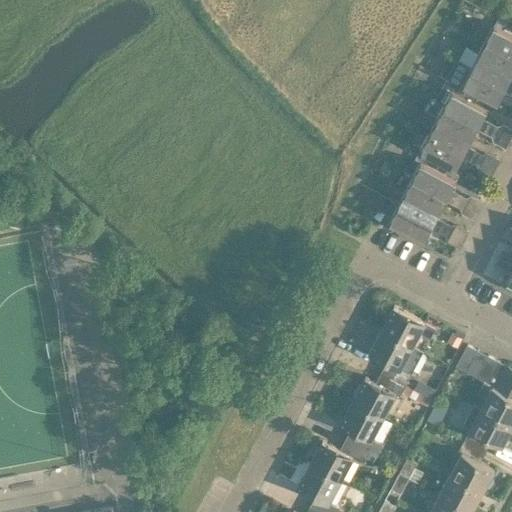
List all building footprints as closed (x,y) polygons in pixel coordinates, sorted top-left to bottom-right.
[(493,25),(486,39),(511,52),(511,26),(507,24),(503,30),(493,25)] [(511,52),(486,39),(478,53),(511,70),(511,52)] [(511,73),(511,70),(478,53),(471,67),(511,88),(511,91),(510,95),(511,95),(511,81),(509,79),(511,73)] [(511,88),(471,67),(460,87),(495,105),(503,91),(510,95),(511,91),(511,88)] [(447,82),(437,101),(443,105),(487,128),(493,131),(496,126),(481,118),(486,109),(492,111),(495,105),(460,87),(448,80),(447,82)] [(443,105),(436,119),(472,138),(476,129),(491,136),(493,131),(487,128),(443,105)] [(436,119),(428,133),(479,160),(482,154),(467,146),(472,138),(436,119)] [(421,148),(418,153),(429,159),(449,169),(449,170),(453,172),(456,167),(461,157),(476,165),(479,160),(428,133),(421,148)] [(420,162),(413,176),(463,203),(466,198),(451,190),(459,175),(453,172),(449,170),(449,169),(429,159),(418,153),(415,159),(420,162)] [(466,172),(463,177),(473,182),(476,177),(466,172)] [(413,176),(405,191),(440,209),(445,200),(460,208),(463,203),(413,176)] [(405,191),(398,204),(448,230),(451,225),(436,217),(440,209),(405,191)] [(374,215),(373,218),(381,222),(423,244),(425,245),(428,239),(426,238),(431,228),(445,236),(448,230),(398,204),(392,201),(385,214),(383,213),(374,215)] [(511,257),(502,253),(497,263),(504,267),(507,263),(511,265),(511,257)] [(503,277),(499,284),(511,290),(511,265),(507,263),(504,267),(511,271),(506,279),(503,277)] [(413,344),(419,332),(430,337),(435,327),(425,322),(395,306),(383,328),(413,344)] [(370,352),(387,361),(381,371),(406,384),(411,373),(423,352),(412,345),(413,344),(383,328),(370,352)] [(458,347),(462,338),(453,333),(449,342),(458,347)] [(456,366),(467,371),(478,350),(467,344),(456,366)] [(467,371),(477,377),(488,356),(478,350),(467,371)] [(488,382),(493,372),(499,361),(488,356),(477,377),(484,381),(488,382)] [(511,368),(499,361),(493,372),(511,381),(511,368)] [(365,376),(353,399),(383,415),(395,393),(399,395),(406,384),(381,371),(376,381),(365,376)] [(478,392),(487,397),(482,407),(511,422),(511,381),(493,372),(488,382),(484,381),(478,392)] [(406,397),(429,401),(432,385),(410,380),(406,397)] [(376,440),(371,437),(383,415),(353,399),(340,422),(351,428),(346,439),(370,451),(370,452),(376,455),(382,444),(376,440)] [(474,402),(462,425),(470,430),(465,438),(487,450),(492,440),(502,446),(511,426),(511,422),(482,407),(474,402)] [(462,451),(451,473),(483,490),(495,468),(481,461),(487,450),(465,438),(459,449),(462,451)] [(366,458),(370,452),(370,451),(346,439),(340,450),(322,440),(310,463),(341,479),(352,457),(364,463),(366,458)] [(370,452),(366,458),(373,461),(376,455),(370,452)] [(399,472),(409,478),(416,464),(407,459),(399,472)] [(298,487),(315,496),(310,506),(320,511),(337,511),(340,508),(328,502),(341,479),(310,463),(298,487)] [(409,478),(399,472),(392,487),(401,492),(409,478)] [(439,494),(472,511),(483,490),(451,473),(439,494)] [(439,494),(429,511),(471,511),(472,511),(439,494)] [(384,502),(378,511),(390,511),(394,507),(384,502)]
